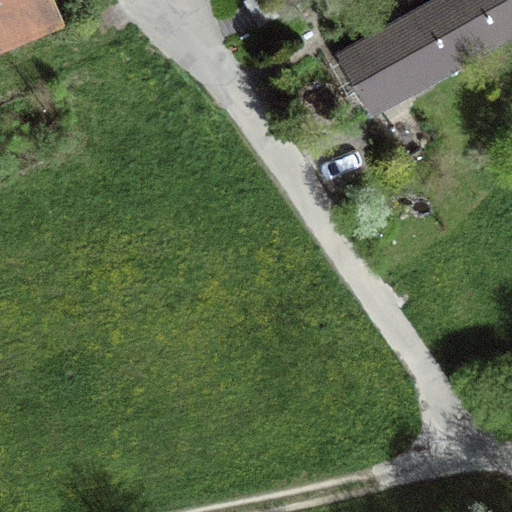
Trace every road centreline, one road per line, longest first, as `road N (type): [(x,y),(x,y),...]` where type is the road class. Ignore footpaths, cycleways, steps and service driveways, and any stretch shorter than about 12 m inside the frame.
road 1 (residential): [(169,0),(471,434),(511,455)]
road 2 (track): [(232,511),(373,481),(471,434)]
